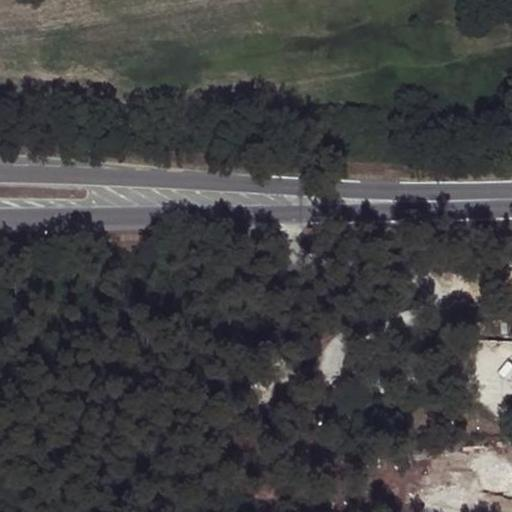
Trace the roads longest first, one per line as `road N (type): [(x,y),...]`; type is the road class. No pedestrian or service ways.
road 1 (residential): [(296,207),(301,232),(323,256),(412,279),(432,294),(429,315),(336,354),(337,381),(511,389)]
road 2 (secondary): [(295,199),(105,174),(0,173)]
road 3 (secondary): [(0,223),(296,207)]
road 4 (secondary): [(511,201),(329,204)]
